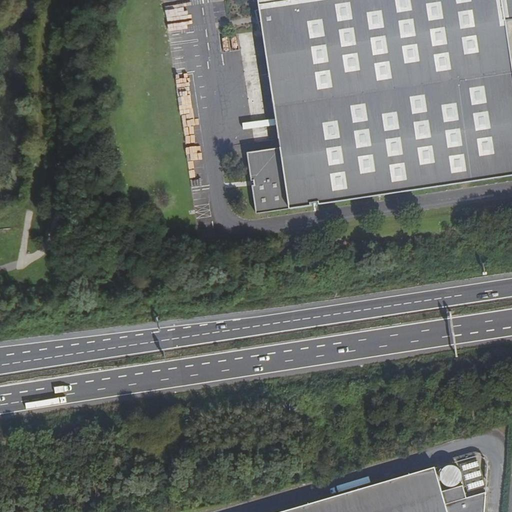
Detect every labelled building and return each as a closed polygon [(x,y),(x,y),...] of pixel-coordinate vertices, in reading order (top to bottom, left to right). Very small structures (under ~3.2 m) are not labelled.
[(511,0),(258,0),(260,5),(281,148),(247,153),(252,181),(254,181),(255,185),(252,186),(257,214),(290,209),(312,206),(312,204),(319,202),(320,205),(511,176),(511,56),(507,21),(511,20),(511,0)] [(198,43),(170,47),(180,123),(208,119),(198,43)] [(262,149),(270,148),(269,140),(261,140),(262,149)] [(461,482),(462,479),(462,478),(462,475),(462,473),(461,470),(459,468),(457,466),(454,465),(451,465),(449,465),(447,466),(445,467),(442,470),(441,473),(441,477),(441,479),(442,482),(444,484),(445,485),(447,486),(448,487),(452,487),(455,486),(457,486),(458,485),(461,482)] [(484,511),(486,492),(467,498),(463,485),(443,492),(435,467),(368,486),(280,511),(484,511)]
